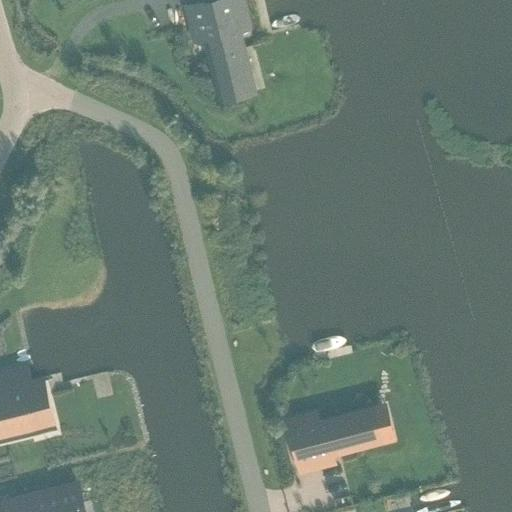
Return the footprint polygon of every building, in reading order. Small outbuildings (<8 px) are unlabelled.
[(233,1),(189,11),(199,54),(211,51),(223,104),(265,94),(257,61),(241,64),(237,45),(243,43),(233,1)] [(0,431),(3,431),(5,439),(46,428),(40,403),(43,403),(43,399),(45,399),(41,382),(0,392),(0,431)] [(288,422),(286,423),(299,470),(333,461),(330,448),(376,436),(369,410),(290,431),(288,422)] [(377,413),(384,445),(396,443),(389,410),(377,413)] [(85,511),(79,484),(34,495),(37,507),(15,511),(85,511)]
